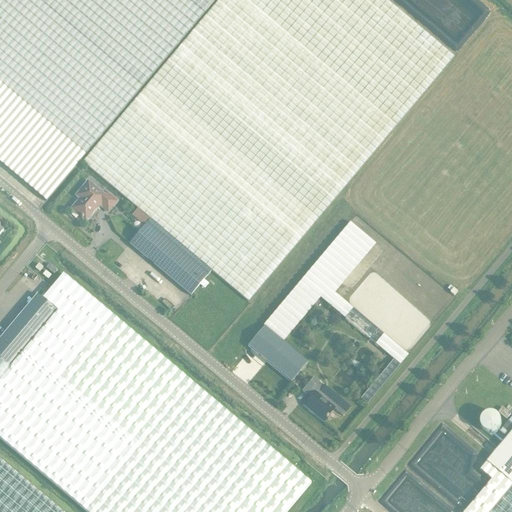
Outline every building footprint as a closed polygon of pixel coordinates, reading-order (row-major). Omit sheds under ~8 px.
[(85,156),(204,14),(215,0),(0,0),(0,163),(46,202),(85,156)] [(150,220),(150,221),(211,273),(212,272),(248,302),(454,57),(386,0),(219,0),(206,16),(83,163),(150,220)] [(283,343),(315,304),(320,299),(393,360),(360,399),(367,405),(511,232),(511,158),(431,91),(246,311),(264,327),(266,328),(283,343)] [(109,213),(117,203),(107,195),(105,197),(89,183),(77,197),(81,200),(72,210),(86,221),(99,205),(109,213)] [(137,210),(132,216),(144,226),(149,220),(137,210)] [(190,297),(211,273),(150,221),(129,246),(190,297)] [(54,275),(57,271),(49,264),(46,268),(54,275)] [(0,440),(85,511),(287,511),(310,485),(62,275),(42,300),(58,313),(11,369),(0,359),(0,440)] [(58,313),(42,300),(37,296),(0,339),(0,359),(11,369),(58,313)] [(307,363),(283,343),(266,328),(264,327),(248,347),(290,383),(307,363)] [(353,359),(350,362),(360,371),(362,368),(353,359)] [(323,422),(333,409),(343,417),(350,408),(313,378),(301,391),(308,397),(309,396),(312,398),(305,407),(323,422)] [(511,432),(487,463),(511,484),(511,432)] [(61,511),(0,460),(0,511),(61,511)] [(511,511),(511,484),(487,463),(480,471),(492,481),(465,511),(511,511)]
